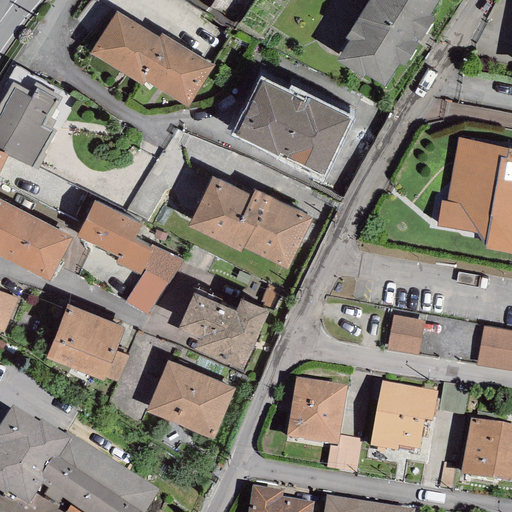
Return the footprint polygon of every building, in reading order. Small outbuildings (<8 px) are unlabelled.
[(212,63),(233,27),(189,0),(99,0),(161,38),(163,33),(212,63)] [(238,20),(250,0),(213,0),(209,6),(238,20)] [(430,0),(369,0),(351,29),(356,32),(342,52),(362,65),(364,62),(383,74),(398,50),(403,53),(412,38),(409,36),(416,26),(419,28),(429,12),(424,10),(430,0)] [(161,38),(118,11),(96,48),(141,77),(144,72),(187,99),(209,62),(163,33),(161,38)] [(68,93),(16,63),(0,93),(0,118),(15,91),(32,101),(39,90),(52,98),(62,104),(68,93)] [(306,97),(264,76),(240,123),(277,142),(279,138),(323,159),(346,111),(309,92),(306,97)] [(38,124),(52,98),(39,90),(32,101),(15,91),(0,118),(0,246),(47,271),(67,233),(0,199),(0,152),(2,148),(27,161),(46,129),(38,124)] [(511,143),(455,135),(439,240),(511,251),(511,143)] [(412,166),(417,158),(398,149),(396,147),(392,155),(412,166)] [(402,186),(412,166),(388,153),(378,173),(402,186)] [(417,158),(412,166),(402,186),(400,189),(414,197),(431,166),(417,158)] [(254,194),(213,175),(192,218),(238,240),(240,236),(286,258),(308,213),(256,188),(254,194)] [(139,261),(149,242),(130,232),(136,220),(96,200),(82,228),(124,249),(120,255),(137,264),(139,261)] [(147,312),(180,259),(149,242),(139,261),(148,266),(128,301),(147,312)] [(246,283),(250,276),(239,270),(235,277),(246,283)] [(238,309),(195,290),(183,317),(205,327),(200,337),(238,355),(261,305),(244,297),(238,309)] [(102,371),(122,323),(69,301),(49,349),(102,371)] [(415,349),(421,320),(397,315),(392,345),(415,349)] [(511,364),(511,330),(485,326),(478,359),(511,364)] [(210,431),(229,386),(169,361),(150,406),(210,431)] [(454,463),(468,388),(443,384),(430,459),(454,463)] [(334,444),(342,393),(299,386),(291,436),(334,444)] [(429,423),(433,399),(385,390),(375,446),(395,450),(396,445),(417,449),(422,422),(429,423)] [(494,430),(497,417),(479,414),(476,427),(494,430)] [(84,511),(126,511),(53,462),(65,444),(43,430),(41,433),(15,416),(0,438),(0,444),(6,448),(0,458),(0,491),(5,494),(7,491),(27,504),(41,482),(84,511)] [(511,481),(511,433),(494,430),(476,427),(474,427),(466,472),(511,481)] [(126,511),(140,511),(153,492),(68,439),(65,444),(53,462),(126,511)] [(356,472),(361,443),(338,439),(334,468),(356,472)] [(308,511),(309,509),(278,504),(279,497),(256,494),(252,511),(308,511)]
